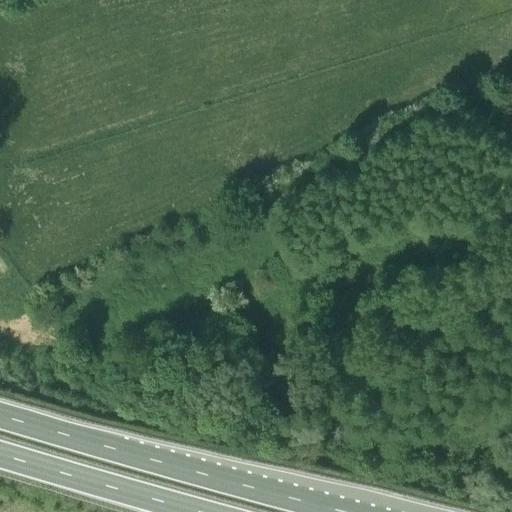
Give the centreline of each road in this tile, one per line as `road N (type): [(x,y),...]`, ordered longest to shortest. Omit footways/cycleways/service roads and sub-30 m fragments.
road 1 (trunk): [(350,511),(0,413)]
road 2 (trunk): [(0,453),(204,511)]
